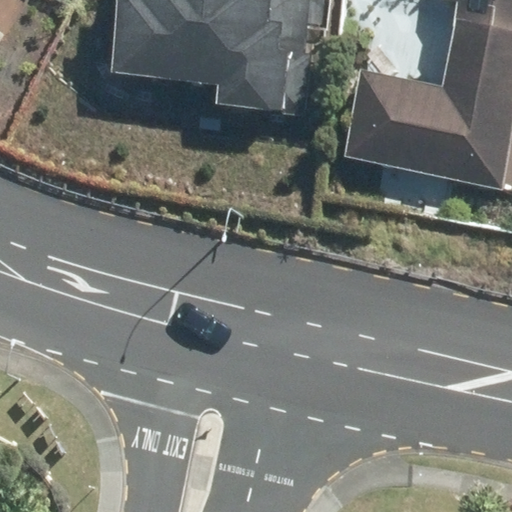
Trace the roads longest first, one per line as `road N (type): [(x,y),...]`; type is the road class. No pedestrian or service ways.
road 1 (tertiary): [(285,334),(511,383)]
road 2 (residential): [(152,511),(191,311)]
road 3 (tertiary): [(0,259),(191,311)]
road 4 (residential): [(285,334),(247,511)]
